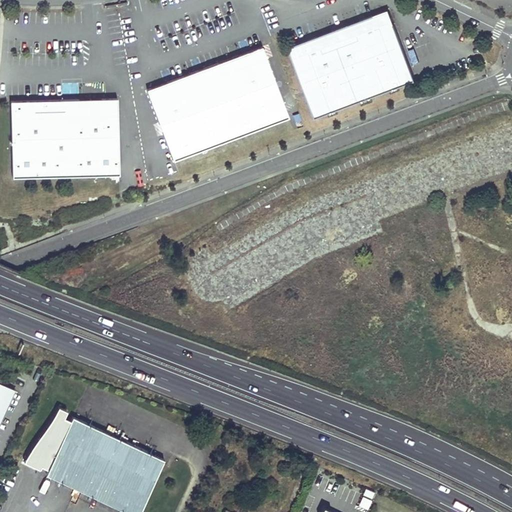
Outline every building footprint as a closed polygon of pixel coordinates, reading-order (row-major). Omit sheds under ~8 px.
[(339,28),(289,47),(316,118),(416,80),(389,9),(339,28)] [(159,85),(148,89),(175,160),(290,117),(263,46),(237,56),(182,76),(159,85)] [(118,98),(11,100),(13,177),(120,175),(118,98)] [(511,259),(507,257),(488,300),(498,304),(496,321),(507,322),(511,311),(511,259)] [(0,415),(12,392),(0,386),(0,415)] [(71,417),(69,421),(62,418),(65,412),(56,408),(50,420),(47,425),(42,432),(39,436),(34,442),(30,448),(22,464),(38,471),(40,467),(47,470),(45,475),(125,511),(138,511),(163,459),(71,417)]
